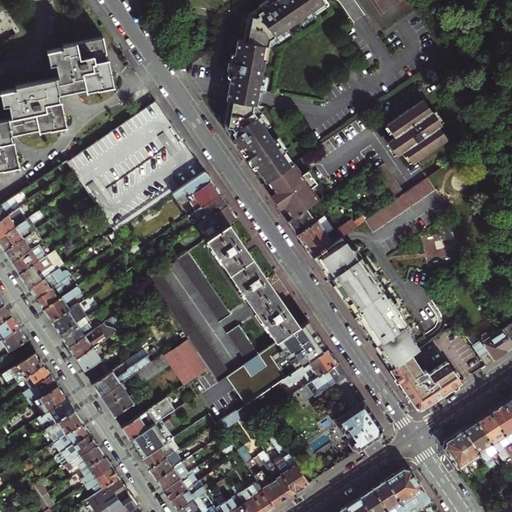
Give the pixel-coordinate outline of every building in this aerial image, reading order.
[(263,177),(288,160),(281,151),(283,150),(274,137),(273,138),(265,127),(267,126),(258,113),(256,115),(253,110),(254,105),(255,105),(257,96),(258,91),(260,91),(260,89),(263,75),(261,75),(263,61),(261,61),(264,44),(267,45),(269,39),(274,35),(275,37),(288,29),(287,27),(298,19),(300,21),(313,12),(312,10),(324,1),(323,0),(273,0),(270,2),(268,0),(266,0),(259,5),(260,6),(248,14),(243,40),(238,39),(234,62),(229,61),(228,66),(227,69),(232,70),(228,91),(227,99),(227,100),(228,100),(224,127),(237,147),(241,144),(244,149),(263,177)] [(0,171),(2,171),(20,168),(17,153),(16,148),(14,141),(12,142),(10,135),(14,135),(39,130),(39,133),(62,128),(67,127),(63,106),(61,100),(58,101),(57,95),(72,91),(85,89),(85,92),(113,86),(110,72),(109,66),(108,59),(105,60),(104,53),(105,53),(105,52),(101,36),(62,45),(63,48),(46,51),(49,65),(55,63),(58,77),(15,86),(15,89),(0,91),(0,96),(2,106),(9,105),(11,117),(0,119),(0,171)] [(194,50),(192,63),(205,65),(208,53),(194,50)] [(430,111),(422,98),(385,125),(393,137),(387,142),(396,156),(403,151),(412,164),(447,139),(438,126),(441,124),(432,110),(430,111)] [(181,139),(155,100),(147,106),(137,113),(66,162),(96,206),(104,217),(115,233),(172,194),(204,172),(181,139)] [(290,164),(288,160),(263,177),(266,181),(267,180),(273,189),(275,193),(271,196),(280,209),(285,205),(294,217),(306,208),(319,200),(311,188),(317,183),(308,170),(301,174),(293,162),(290,164)] [(373,171),(393,200),(403,192),(383,164),(373,171)] [(205,171),(204,172),(172,194),(175,198),(185,191),(192,200),(190,201),(196,210),(221,193),(214,184),(205,171)] [(435,172),(373,214),(381,226),(443,183),(435,172)] [(224,198),(221,193),(196,210),(194,212),(201,222),(228,204),(224,198)] [(0,220),(19,209),(21,207),(14,197),(0,205),(0,220)] [(233,211),(228,204),(201,222),(197,225),(207,239),(229,224),(238,218),(233,211)] [(84,231),(104,217),(96,206),(76,219),(84,231)] [(306,208),(294,217),(288,221),(292,227),(297,234),(315,221),(306,208)] [(0,237),(26,220),(19,209),(0,220),(0,237)] [(0,244),(0,245),(4,251),(31,233),(37,229),(33,223),(43,216),(40,211),(26,220),(0,237),(0,244)] [(315,221),(297,234),(305,245),(312,256),(332,242),(326,233),(333,229),(324,215),(315,221)] [(336,230),(341,237),(341,236),(365,220),(362,215),(353,221),(352,219),(336,230)] [(239,238),(229,224),(207,239),(206,239),(218,256),(216,257),(220,263),(222,261),(241,289),(237,291),(239,294),(241,293),(244,298),(246,296),(250,302),(253,307),(258,313),(262,319),(260,321),(264,326),(266,325),(277,341),(299,325),(285,304),(282,300),(276,292),(271,285),(268,280),(243,243),(241,241),(239,238)] [(8,256),(12,263),(39,244),(31,233),(4,251),(8,256)] [(332,242),(312,256),(317,262),(328,278),(330,276),(332,278),(334,281),(333,282),(343,296),(375,274),(362,256),(360,258),(353,248),(351,250),(341,236),(341,237),(332,242)] [(15,267),(20,274),(47,256),(39,244),(12,263),(15,267)] [(25,282),(29,289),(60,268),(65,265),(55,250),(47,256),(20,274),(25,282)] [(189,251),(176,260),(219,322),(232,313),(189,251)] [(33,294),(36,299),(56,286),(70,276),(72,275),(69,271),(66,271),(63,272),(60,268),(29,289),(33,294)] [(230,374),(160,271),(148,280),(187,337),(209,368),(218,382),(226,377),(230,374)] [(375,274),(343,296),(372,339),(373,338),(375,341),(376,343),(374,345),(391,370),(413,355),(419,350),(411,338),(413,336),(406,326),(409,324),(390,296),(387,298),(379,286),(381,284),(375,274)] [(40,304),(43,310),(71,291),(77,287),(70,276),(56,286),(36,299),(40,304)] [(47,315),(52,322),(69,310),(65,304),(81,293),(77,287),(71,291),(43,310),(47,315)] [(56,328),(60,334),(77,323),(73,318),(83,310),(79,304),(69,310),(52,322),(56,328)] [(0,324),(12,317),(9,312),(4,305),(0,308),(0,324)] [(502,329),(511,343),(511,314),(503,321),(506,326),(502,329)] [(0,340),(20,328),(17,324),(12,317),(0,324),(0,340)] [(64,341),(68,347),(93,330),(85,318),(77,323),(60,334),(64,341)] [(310,323),(308,319),(299,325),(277,341),(257,355),(246,362),(230,374),(226,377),(229,381),(243,402),(245,404),(285,378),(328,349),(316,331),(310,323)] [(72,352),(76,359),(93,347),(117,331),(115,329),(107,326),(104,323),(93,330),(68,347),(72,352)] [(227,333),(246,362),(257,355),(239,325),(227,333)] [(472,345),(481,358),(489,352),(494,359),(504,353),(511,347),(511,343),(502,329),(501,326),(499,328),(500,330),(492,335),(490,332),(486,332),(482,334),(481,340),(479,341),(472,345)] [(9,352),(27,339),(24,334),(20,328),(0,340),(0,349),(5,346),(9,352)] [(184,385),(190,381),(209,368),(187,337),(150,362),(134,374),(141,385),(170,365),(184,385)] [(80,364),(84,371),(97,363),(101,360),(101,359),(105,356),(101,350),(97,353),(93,347),(76,359),(80,364)] [(333,356),(328,349),(285,378),(289,384),(305,373),(311,382),(338,363),(333,356)] [(97,389),(101,396),(120,383),(134,374),(150,362),(142,350),(105,375),(93,383),(97,389)] [(23,378),(44,365),(39,357),(35,352),(2,374),(7,381),(14,377),(18,382),(23,378)] [(413,355),(391,370),(402,385),(413,401),(418,403),(424,406),(438,397),(461,381),(448,361),(429,373),(427,371),(425,372),(414,357),(413,355)] [(88,377),(93,383),(105,375),(97,363),(84,371),(88,377)] [(346,375),(338,363),(311,382),(299,390),(307,400),(316,394),(317,394),(318,393),(341,378),(346,375)] [(30,389),(51,375),(48,371),(44,365),(23,378),(30,389)] [(34,401),(58,385),(55,381),(51,375),(30,389),(29,390),(23,393),(22,394),(29,404),(34,401)] [(108,406),(115,416),(137,402),(132,394),(128,396),(120,383),(101,396),(108,406)] [(43,414),(66,398),(62,392),(58,385),(34,401),(43,414)] [(511,395),(510,397),(503,402),(511,415),(511,395)] [(122,427),(126,434),(130,439),(161,418),(175,410),(167,397),(122,427)] [(52,425),(74,410),(70,404),(66,398),(43,414),(38,417),(42,423),(48,419),(52,425)] [(375,417),(364,402),(337,421),(345,433),(346,431),(352,439),(352,441),(356,447),(357,447),(359,449),(364,446),(380,435),(382,427),(375,417)] [(511,415),(503,402),(496,406),(490,410),(510,442),(511,440),(511,415)] [(238,409),(218,422),(224,430),(244,417),(238,409)] [(59,438),(83,423),(79,417),(74,410),(52,425),(46,429),(54,442),(55,441),(59,438)] [(510,442),(490,410),(484,414),(477,419),(497,450),(505,462),(508,459),(506,457),(510,454),(504,446),(510,442)] [(163,421),(161,418),(130,439),(131,441),(142,458),(171,439),(174,437),(163,421)] [(497,450),(477,419),(471,423),(463,428),(479,452),(486,464),(489,468),(495,463),(490,455),(497,450)] [(66,449),(90,434),(86,428),(83,423),(59,438),(55,441),(59,447),(57,448),(60,453),(66,449)] [(479,452),(463,428),(456,432),(446,439),(444,447),(464,477),(472,473),(464,462),(479,452)] [(275,463),(295,492),(302,487),(309,483),(289,453),(275,432),(269,436),(283,457),(275,463)] [(66,465),(97,444),(94,439),(90,434),(66,449),(60,453),(56,455),(63,467),(66,465)] [(146,463),(149,468),(171,454),(175,452),(169,444),(172,442),(171,439),(142,458),(146,463)] [(81,471),(105,455),(102,451),(97,444),(66,465),(69,471),(77,465),(81,471)] [(278,503),(282,501),(263,471),(254,459),(253,460),(244,446),(238,451),(259,482),(274,506),(278,503)] [(153,474),(157,479),(192,455),(190,451),(182,456),(180,456),(174,460),(171,454),(149,468),(153,474)] [(161,486),(164,489),(188,473),(184,467),(201,456),(198,451),(192,455),(157,479),(161,486)] [(267,468),(287,498),(291,495),(295,492),(275,463),(267,451),(259,456),(267,468)] [(84,485),(112,467),(108,461),(105,455),(81,471),(85,477),(81,479),(84,485)] [(26,461),(20,464),(27,474),(32,471),(26,461)] [(229,461),(218,468),(222,474),(233,467),(229,461)] [(96,493),(119,477),(116,473),(112,467),(84,485),(88,490),(92,487),(96,493)] [(286,498),(287,498),(267,468),(263,471),(282,501),(286,498)] [(386,480),(407,511),(420,503),(423,508),(432,501),(411,470),(403,468),(398,471),(386,480)] [(167,495),(170,500),(187,489),(196,483),(191,476),(197,472),(195,469),(188,473),(164,489),(167,495)] [(87,499),(95,511),(129,511),(138,506),(130,493),(119,477),(96,493),(87,499)] [(372,488),(387,511),(407,511),(386,480),(379,484),(372,488)] [(40,482),(35,486),(42,497),(47,493),(40,482)] [(265,511),(268,510),(274,506),(259,482),(254,486),(251,482),(246,486),(247,488),(262,511),(265,511)] [(174,505),(177,510),(193,500),(199,496),(206,491),(203,487),(206,485),(205,483),(194,490),(196,493),(192,496),(187,489),(170,500),(174,505)] [(42,497),(35,486),(29,489),(37,500),(42,497)] [(262,511),(247,488),(236,495),(247,511),(262,511)] [(359,497),(369,511),(387,511),(372,488),(366,492),(359,497)] [(55,504),(47,493),(42,497),(49,508),(55,504)] [(247,511),(236,495),(226,502),(232,511),(247,511)] [(217,511),(215,509),(213,506),(208,509),(199,496),(193,500),(199,509),(201,511),(217,511)] [(49,508),(42,497),(37,500),(44,511),(49,508)] [(369,511),(359,497),(353,501),(346,506),(350,511),(369,511)] [(177,510),(178,511),(195,511),(199,509),(193,500),(177,510)] [(232,511),(226,502),(215,509),(217,511),(232,511)] [(511,511),(511,503),(499,511),(511,511)]
